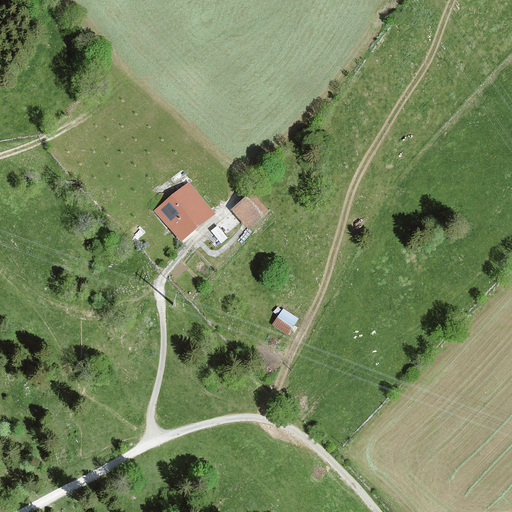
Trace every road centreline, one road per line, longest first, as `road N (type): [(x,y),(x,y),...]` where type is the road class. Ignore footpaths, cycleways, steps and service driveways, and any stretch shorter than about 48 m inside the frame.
road 1 (unclassified): [(378,511),(361,486),(301,434),(266,419),(231,418),(154,442),(160,282),(224,211)]
road 2 (track): [(266,419),(321,290),(351,191),(433,50),(452,0)]
road 3 (track): [(24,511),(154,442)]
